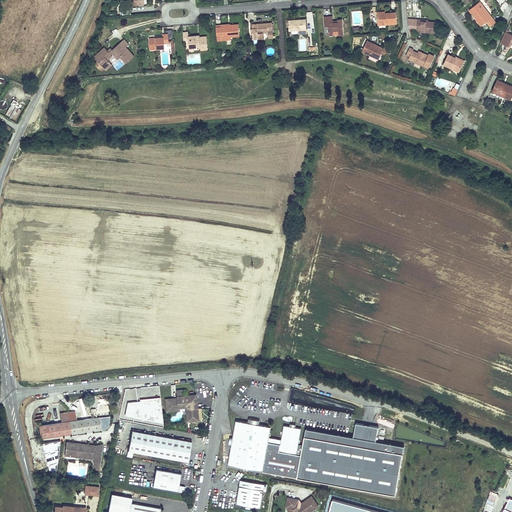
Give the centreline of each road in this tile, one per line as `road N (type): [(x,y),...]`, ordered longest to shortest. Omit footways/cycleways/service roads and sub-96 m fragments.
road 1 (unclassified): [(511,454),(350,395),(223,371)]
road 2 (unclassified): [(223,371),(9,394)]
road 3 (tertiary): [(86,0),(0,180)]
road 4 (residential): [(196,12),(339,0)]
road 5 (residential): [(223,371),(199,511)]
